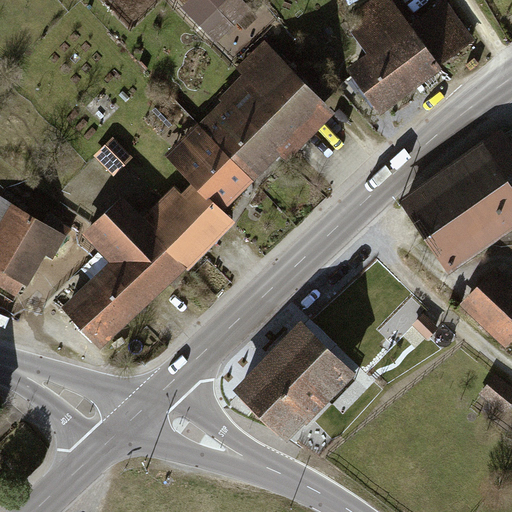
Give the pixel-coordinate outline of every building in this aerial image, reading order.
[(229,0),(227,0),(202,25),(236,60),(263,33),(229,0)] [(464,36),(443,6),(406,33),(385,4),(347,30),(368,60),(344,77),(372,115),(433,72),(427,63),(464,36)] [(262,55),(218,101),(266,147),(277,159),(322,113),(262,55)] [(218,101),(192,128),(239,174),(266,147),(218,101)] [(192,128),(164,157),(212,203),(239,174),(192,128)] [(97,153),(116,174),(136,155),(116,135),(97,153)] [(511,206),(471,150),(401,201),(445,262),(511,213),(511,206)] [(144,237),(176,271),(214,233),(171,189),(140,218),(152,230),(144,237)] [(0,234),(0,274),(28,291),(62,236),(16,208),(0,234)] [(107,275),(139,307),(176,271),(144,237),(117,210),(79,246),(107,275)] [(511,287),(491,269),(460,305),(511,350),(511,287)] [(107,275),(72,309),(103,341),(139,307),(107,275)] [(288,327),(228,390),(276,436),(336,372),(288,327)] [(482,394),(507,411),(511,403),(511,381),(497,371),(482,394)] [(0,430),(12,421),(0,409),(0,430)]
